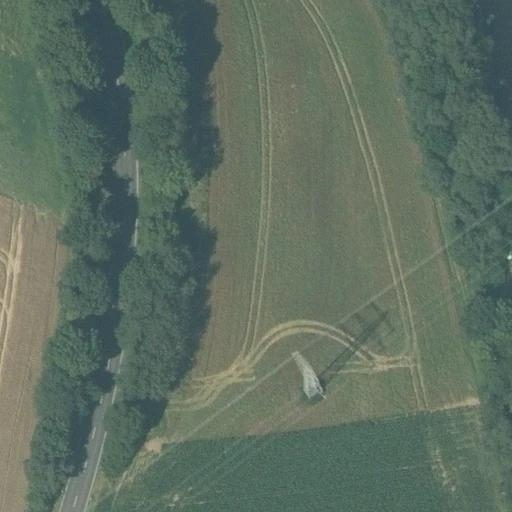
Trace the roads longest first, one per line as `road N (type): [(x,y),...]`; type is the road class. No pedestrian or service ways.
road 1 (track): [(374,0),(418,136),(466,352),(511,502)]
road 2 (secondary): [(71,511),(120,278),(125,112),(98,0)]
